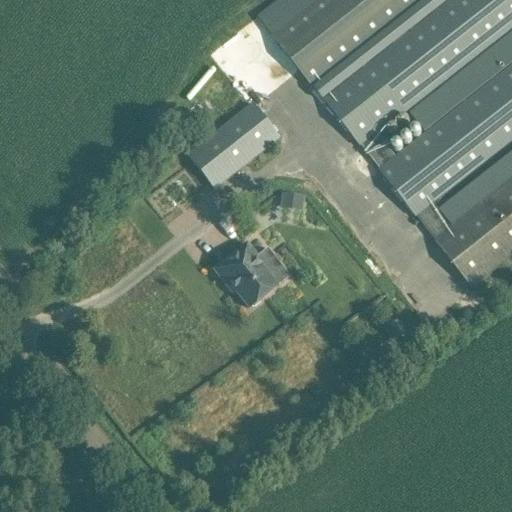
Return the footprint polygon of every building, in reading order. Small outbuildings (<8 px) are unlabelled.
[(316,0),(271,36),(313,90),(427,0),(316,0)] [(511,67),(396,159),(377,134),(511,27),(511,0),(453,0),(325,101),(472,289),(511,256),(511,182),(453,229),(433,204),(511,141),(511,67)] [(157,180),(183,213),(277,139),(251,106),(157,180)] [(281,195),(280,209),(302,211),(303,196),(281,195)] [(214,271),(227,288),(230,286),(249,310),(275,289),(259,268),(262,266),(246,246),(214,271)]
